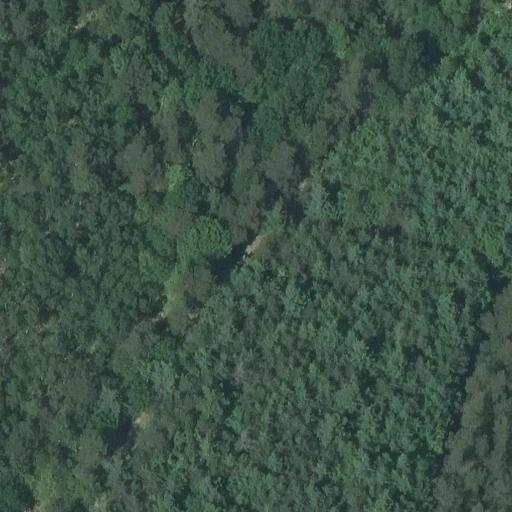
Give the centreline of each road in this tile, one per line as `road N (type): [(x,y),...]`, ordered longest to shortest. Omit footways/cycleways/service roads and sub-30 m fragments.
road 1 (track): [(278,220),(485,275),(434,511)]
road 2 (track): [(92,511),(181,336),(278,220)]
road 3 (track): [(278,220),(405,81),(511,14)]
road 4 (unknown): [(242,0),(260,44),(278,220)]
